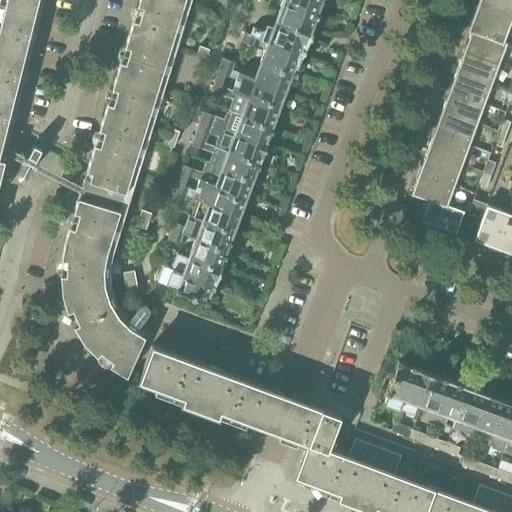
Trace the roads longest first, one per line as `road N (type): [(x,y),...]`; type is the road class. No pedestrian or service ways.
road 1 (residential): [(348,271),(314,251),(398,0)]
road 2 (residential): [(368,277),(462,0)]
road 3 (residential): [(268,490),(295,398),(348,271)]
road 4 (tertiary): [(199,511),(0,431)]
road 5 (residential): [(26,200),(38,188),(91,0)]
road 6 (residential): [(398,288),(356,408)]
road 7 (residential): [(398,288),(511,331)]
